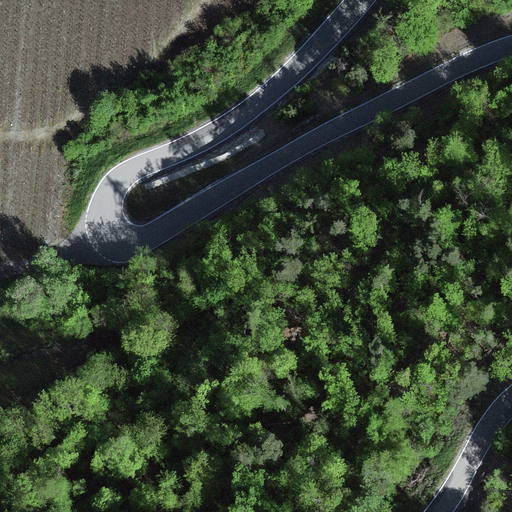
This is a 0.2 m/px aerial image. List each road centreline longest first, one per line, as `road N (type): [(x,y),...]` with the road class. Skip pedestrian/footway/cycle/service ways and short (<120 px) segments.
road 1 (unclassified): [(360,0),(239,116),(116,181),(104,215),(121,239),(139,239),(327,132),(511,45)]
road 2 (unclassified): [(511,399),(438,511)]
